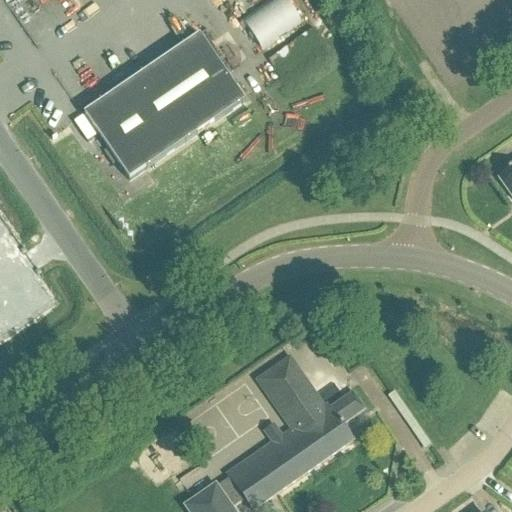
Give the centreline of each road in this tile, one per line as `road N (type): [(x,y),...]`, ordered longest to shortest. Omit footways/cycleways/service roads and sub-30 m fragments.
road 1 (tertiary): [(140,354),(281,267),(354,258),(415,262)]
road 2 (unclassified): [(140,354),(0,145)]
road 3 (residential): [(415,262),(424,175),(440,150),(511,98)]
road 4 (tertiary): [(0,452),(140,354)]
road 5 (track): [(375,0),(468,129)]
road 6 (residential): [(421,511),(464,482),(511,429)]
